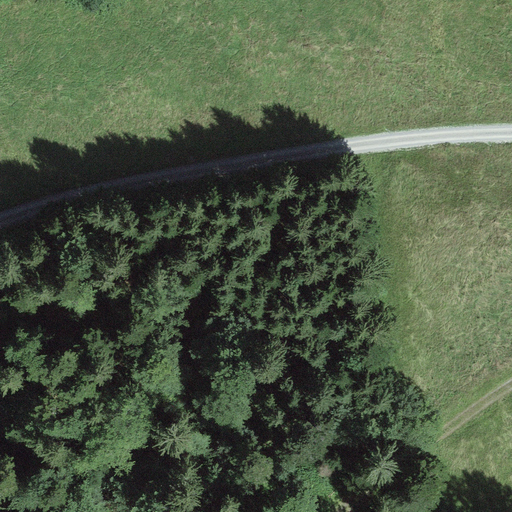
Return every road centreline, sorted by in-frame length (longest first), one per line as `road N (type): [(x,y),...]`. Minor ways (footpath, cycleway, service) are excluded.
road 1 (track): [(0,217),(64,195),(282,153),(511,131)]
road 2 (track): [(511,387),(378,476),(346,511)]
